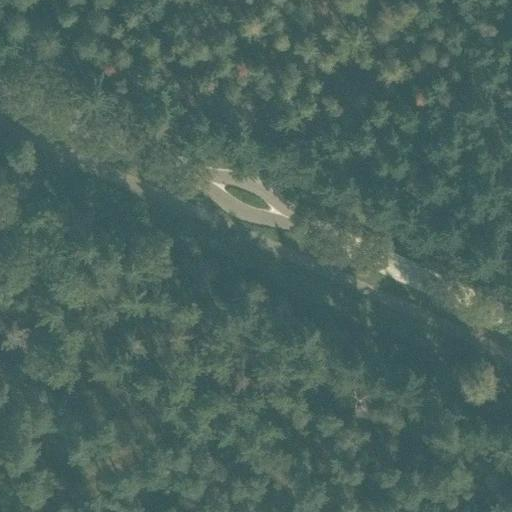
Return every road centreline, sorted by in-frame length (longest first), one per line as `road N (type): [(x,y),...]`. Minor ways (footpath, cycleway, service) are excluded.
road 1 (tertiary): [(511,320),(303,225)]
road 2 (tertiary): [(186,172),(0,86)]
road 3 (tertiary): [(186,172),(250,218),(303,225)]
road 4 (tertiary): [(303,225),(242,181),(186,172)]
